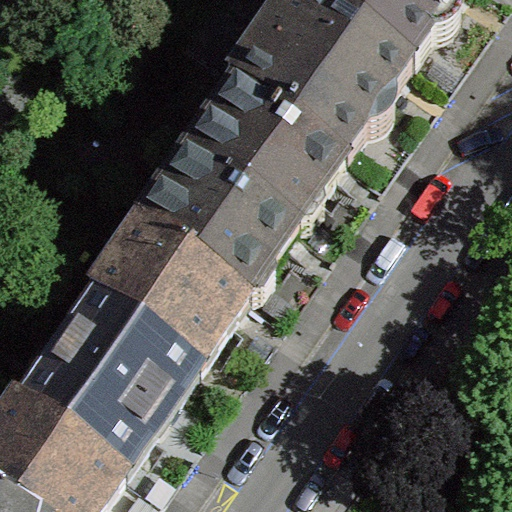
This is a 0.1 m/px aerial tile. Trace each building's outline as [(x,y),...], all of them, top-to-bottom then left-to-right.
[(246,101),(347,172),(358,155),(367,142),(374,142),(380,139),(385,136),(389,131),(392,125),(394,119),(394,112),(392,106),(414,76),(319,10),(305,0),(292,0),(263,41),(276,50),(243,99),(246,101)] [(458,12),(466,0),(325,0),(319,10),(414,76),(426,58),(433,47),(440,47),(446,45),(451,41),(456,36),(459,31),(460,24),(460,18),(458,12)] [(333,191),(347,172),(246,101),(197,171),(297,241),(299,238),(301,239),(311,238),(323,220),(321,210),(320,209),(333,191)] [(273,280),(271,279),(286,258),(297,241),(197,171),(149,241),(153,244),(249,311),(251,308),(252,309),(262,307),(275,289),(273,280)] [(104,313),(110,318),(200,381),(211,364),(249,311),(153,244),(104,313)] [(55,397),(36,424),(126,487),(141,465),(200,381),(110,318),(91,345),(78,336),(42,388),(55,397)] [(36,424),(29,420),(0,461),(0,502),(14,511),(108,511),(126,487),(36,424)] [(0,511),(14,511),(0,502),(0,511)]
